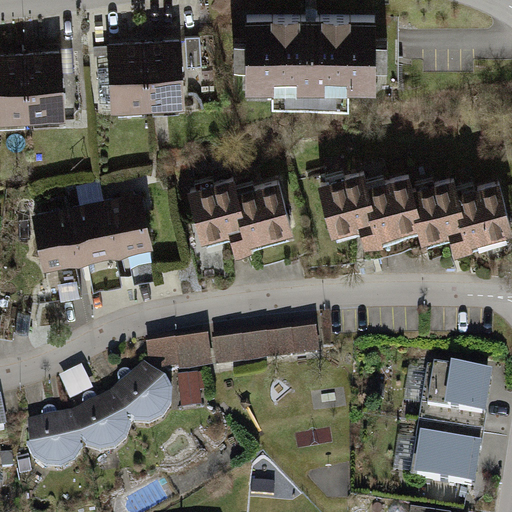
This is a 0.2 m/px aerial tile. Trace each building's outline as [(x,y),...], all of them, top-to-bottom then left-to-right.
[(363,17),(235,16),(234,98),(362,100),(363,17)] [(170,40),(95,41),(96,108),(171,107),(170,40)] [(50,50),(0,52),(0,120),(53,118),(50,50)] [(354,173),(306,188),(321,234),(343,227),(350,247),(400,231),(404,243),(434,234),(441,257),(505,237),(488,183),(450,196),(443,173),(405,186),(401,173),(358,187),(354,173)] [(224,175),(175,190),(192,242),(216,234),(222,253),(278,235),(261,182),(229,192),(224,175)] [(132,187),(23,210),(36,269),(144,247),(132,187)] [(314,322),(211,333),(215,369),(317,359),(314,322)] [(148,375),(215,369),(211,333),(211,331),(145,337),(148,375)] [(87,366),(65,376),(75,399),(97,389),(87,366)] [(64,419),(18,426),(21,455),(36,472),(50,475),(67,470),(74,452),(82,459),(101,461),(118,449),(125,432),(136,435),(148,431),(161,422),(166,402),(156,383),(138,368),(102,400),(64,419)] [(489,379),(428,369),(409,484),(470,494),(489,379)]
